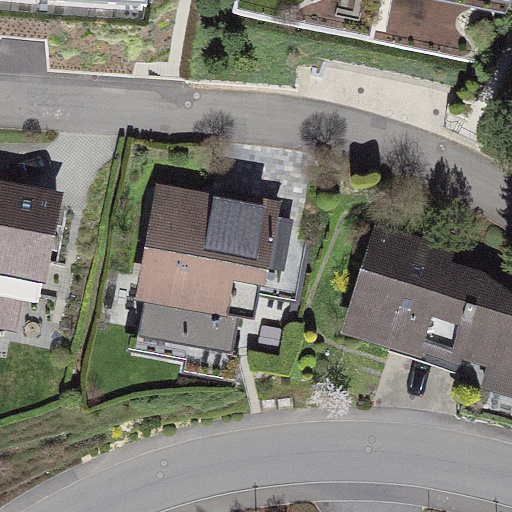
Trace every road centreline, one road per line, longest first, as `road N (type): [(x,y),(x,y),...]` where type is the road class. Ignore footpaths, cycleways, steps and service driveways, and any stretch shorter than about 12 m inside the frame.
road 1 (residential): [(511,205),(454,173),(337,135),(0,109)]
road 2 (residential): [(65,511),(163,469),(316,447),(435,452),(511,470)]
